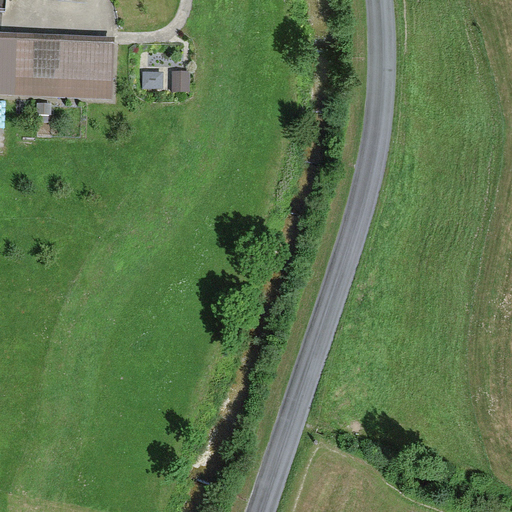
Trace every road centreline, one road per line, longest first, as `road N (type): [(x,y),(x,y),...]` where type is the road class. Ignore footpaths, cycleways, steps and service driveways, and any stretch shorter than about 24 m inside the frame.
road 1 (tertiary): [(379,0),(380,103),(365,191),(261,511)]
road 2 (track): [(186,0),(165,32),(125,37),(113,33),(105,0)]
